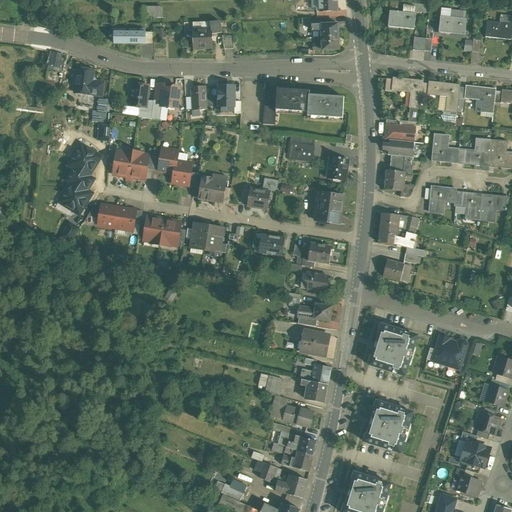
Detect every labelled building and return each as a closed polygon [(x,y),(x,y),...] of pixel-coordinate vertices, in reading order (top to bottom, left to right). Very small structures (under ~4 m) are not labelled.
[(336,0),(318,0),(319,8),(319,13),(337,12),(336,0)] [(429,5),(416,4),(415,12),(429,14),(429,5)] [(157,9),(143,9),(143,18),(163,19),(163,8),(157,8),(157,9)] [(415,14),(391,12),(390,26),(413,28),(415,14)] [(465,19),(442,17),(440,31),(463,33),(465,19)] [(220,22),(213,23),(215,34),(222,33),(220,22)] [(511,25),(488,22),(487,37),(510,39),(511,25)] [(338,24),(321,25),(321,31),(322,38),(339,37),(338,24)] [(212,30),(192,31),(193,51),(204,50),(204,49),(213,48),(212,30)] [(114,32),(113,45),(146,45),(146,33),(145,33),(139,33),(136,33),(129,32),(126,32),(114,32)] [(233,37),(222,36),(224,50),(234,49),(233,37)] [(339,37),(322,38),(322,45),(322,51),(339,51),(339,37)] [(313,39),(310,39),(310,46),(313,46),(322,45),(322,38),(313,39)] [(426,39),(415,38),(413,50),(424,52),(426,39)] [(64,56),(50,52),(47,66),(60,70),(64,56)] [(94,72),(78,70),(75,93),(91,95),(92,82),(94,72)] [(423,82),(393,79),(392,81),(391,91),(392,91),(410,93),(409,108),(420,110),(422,96),(423,84),(423,82)] [(92,82),(91,95),(102,97),(103,84),(92,82)] [(459,86),(429,83),(429,85),(428,96),(447,98),(446,113),(456,114),(458,100),(459,88),(459,86)] [(146,86),(133,84),(131,107),(144,109),(146,109),(147,101),(149,88),(146,88),(146,86)] [(171,86),(157,84),(155,100),(162,101),(163,88),(170,89),(171,86)] [(170,89),(163,88),(162,101),(161,107),(162,107),(177,109),(179,90),(177,88),(174,87),(171,89),(170,89)] [(205,87),(191,88),(193,111),(206,111),(207,111),(207,110),(205,87)] [(235,87),(219,87),(219,107),(234,107),(234,101),(235,87)] [(496,90),(466,87),(465,89),(464,100),(465,100),(483,102),(481,113),(493,114),(494,104),(496,92),(496,90)] [(277,91),(266,90),(263,125),(275,126),(276,111),(277,91)] [(309,92),(277,90),(277,91),(276,111),(308,113),(309,96),(309,92)] [(511,92),(502,91),(502,93),(501,104),(511,105),(511,92)] [(502,93),(496,92),(494,104),(501,105),(501,104),(502,93)] [(344,98),(309,96),(308,113),(308,118),(343,120),(344,98)] [(96,113),(107,114),(108,100),(98,99),(96,113)] [(155,100),(154,100),(153,102),(151,120),(160,121),(162,107),(161,107),(162,101),(155,100)] [(153,102),(147,101),(146,109),(144,109),(142,119),(151,120),(153,102)] [(109,114),(107,114),(96,113),(93,112),(92,122),(108,123),(109,114)] [(408,122),(417,122),(417,113),(408,112),(408,122)] [(98,142),(109,142),(110,124),(99,123),(98,142)] [(415,129),(387,126),(385,141),(389,141),(413,144),(414,143),(415,129)] [(448,137),(434,136),(431,159),(440,160),(440,162),(451,163),(453,150),(447,150),(448,137)] [(313,141),(291,138),(291,144),(292,144),(313,147),(313,141)] [(475,152),(465,151),(463,164),(479,166),(479,163),(489,164),(492,142),(476,140),(475,152)] [(413,144),(389,141),(388,156),(391,156),(396,156),(413,158),(413,151),(414,143),(413,144)] [(511,156),(505,155),(506,143),(492,142),(489,164),(499,165),(498,167),(511,168),(511,156)] [(313,147),(292,144),(287,173),(311,177),(315,147),(313,147)] [(59,202),(79,215),(92,194),(88,191),(94,180),(88,177),(101,158),(82,145),(68,166),(74,170),(67,182),(71,184),(59,202)] [(118,151),(109,150),(108,165),(115,166),(117,154),(118,151)] [(178,151),(167,150),(167,153),(162,153),(161,158),(158,172),(164,173),(165,172),(174,173),(174,174),(176,161),(177,161),(178,151)] [(133,154),(118,151),(117,154),(115,166),(113,175),(129,178),(133,154)] [(148,156),(133,154),(129,178),(145,181),(147,170),(148,159),(148,156)] [(155,157),(148,156),(148,159),(147,170),(152,171),(153,171),(155,157)] [(413,158),(396,156),(394,172),(403,173),(412,174),(414,158),(413,158)] [(161,158),(155,157),(153,171),(158,172),(161,158)] [(340,159),(331,158),(328,179),(346,182),(348,161),(340,160),(340,159)] [(177,161),(176,161),(174,174),(174,173),(172,183),(182,185),(182,186),(188,187),(191,173),(191,168),(186,167),(187,163),(177,161)] [(394,172),(390,172),(390,171),(386,171),(385,190),(401,192),(402,192),(402,189),(402,185),(403,173),(394,172)] [(197,174),(191,173),(188,187),(194,188),(197,174)] [(212,180),(203,178),(199,199),(223,203),(226,189),(226,185),(212,182),(212,180)] [(272,181),(265,180),(263,191),(270,193),(271,192),(272,181)] [(281,185),(279,192),(289,194),(290,187),(281,185)] [(408,189),(402,189),(402,192),(401,192),(400,198),(404,198),(405,196),(410,197),(415,186),(408,185),(408,189)] [(231,190),(226,189),(223,203),(229,204),(231,190)] [(440,191),(431,190),(430,200),(428,213),(443,214),(444,202),(449,203),(451,190),(440,189),(440,191)] [(263,191),(251,190),(248,207),(268,210),(270,193),(263,191)] [(343,197),(319,194),(315,221),(339,225),(343,197)] [(473,195),(462,194),(461,207),(467,207),(466,219),(480,220),(482,198),(473,197),(473,195)] [(491,199),(482,198),(480,220),(494,222),(495,210),(501,211),(502,198),(491,197),(491,199)] [(509,199),(502,198),(501,211),(507,211),(509,199)] [(95,204),(87,217),(99,219),(101,205),(95,204)] [(119,208),(101,205),(99,219),(98,222),(105,224),(105,227),(115,229),(119,208)] [(119,208),(115,229),(126,231),(127,227),(133,228),(134,225),(136,211),(136,210),(119,208)] [(142,212),(136,211),(134,225),(140,226),(140,224),(142,212)] [(400,216),(382,214),(380,229),(398,231),(400,216)] [(164,220),(147,217),(146,225),(144,239),(145,239),(144,242),(160,244),(164,220)] [(419,219),(409,217),(405,233),(413,235),(414,231),(416,231),(419,219)] [(181,223),(164,220),(160,244),(176,247),(177,244),(178,244),(180,230),(181,223)] [(71,245),(79,230),(69,224),(60,240),(71,245)] [(140,226),(137,241),(144,242),(145,239),(144,239),(146,225),(140,224),(140,226)] [(224,230),(194,225),(190,249),(220,254),(224,230)] [(250,248),(253,231),(237,228),(234,245),(250,248)] [(398,231),(380,229),(379,243),(397,245),(398,231)] [(186,231),(180,230),(178,244),(177,244),(176,247),(183,248),(186,231)] [(405,233),(398,231),(397,245),(401,247),(407,248),(413,250),(417,236),(413,235),(405,233)] [(285,240),(261,236),(259,254),(274,256),(282,258),(282,257),(285,240)] [(292,255),(299,256),(301,246),(294,245),(292,255)] [(308,261),(308,262),(329,265),(331,249),(311,246),(308,261)] [(413,250),(407,248),(405,254),(417,256),(421,257),(422,251),(413,250)] [(417,256),(405,254),(404,262),(416,264),(417,256)] [(203,263),(182,260),(179,272),(201,276),(203,263)] [(308,261),(303,260),(302,267),(313,268),(314,263),(308,262),(308,261)] [(404,265),(387,261),(383,277),(400,281),(404,265)] [(302,267),(291,265),(290,272),(301,274),(302,267)] [(329,278),(306,274),(305,282),(308,283),(307,291),(326,294),(329,278)] [(316,305),(315,311),(299,309),(298,318),(300,318),(317,320),(331,322),(333,307),(316,305)] [(317,320),(300,318),(299,325),(316,327),(317,320)] [(419,338),(380,327),(369,365),(408,376),(419,338)] [(330,337),(303,331),(299,352),(326,357),(330,337)] [(446,366),(453,342),(449,341),(449,340),(440,337),(436,351),(433,362),(446,366)] [(472,348),(481,350),(484,342),(475,339),(472,348)] [(453,342),(446,366),(459,370),(467,345),(465,342),(461,341),(458,342),(457,343),(453,342)] [(427,360),(433,362),(436,351),(430,349),(427,360)] [(511,361),(498,357),(493,374),(497,375),(508,379),(511,379),(511,361)] [(331,368),(316,366),(314,383),(328,386),(331,368)] [(311,375),(303,374),(302,381),(309,383),(311,375)] [(508,379),(497,375),(495,381),(507,384),(508,379)] [(284,380),(270,377),(265,394),(279,397),(284,380)] [(314,383),(310,382),(310,383),(309,388),(307,401),(324,404),(328,386),(314,383)] [(508,392),(490,386),(487,394),(489,395),(487,402),(485,401),(484,402),(503,408),(508,392)] [(414,414),(376,403),(365,442),(403,453),(414,414)] [(304,412),(287,407),(283,421),(310,429),(314,413),(305,411),(304,412)] [(496,412),(485,408),(483,414),(494,418),(496,412)] [(483,414),(481,413),(478,423),(480,423),(478,430),(476,429),(476,430),(489,434),(495,436),(500,419),(494,418),(483,414)] [(489,434),(478,431),(476,437),(478,437),(488,440),(489,434)] [(289,434),(281,432),(277,445),(286,447),(288,439),(289,434)] [(476,437),(462,433),(460,441),(466,443),(467,442),(475,445),(478,437),(476,437)] [(317,442),(301,438),(297,452),(298,452),(314,456),(317,442)] [(294,444),(289,442),(288,439),(286,447),(286,448),(292,450),(294,450),(296,445),(294,444)] [(475,445),(467,442),(466,443),(460,463),(467,465),(467,463),(481,467),(484,468),(490,449),(475,445)] [(277,445),(274,443),(271,451),(284,454),(286,448),(286,447),(277,445)] [(264,456),(254,452),(251,459),(259,462),(261,463),(264,456)] [(314,456),(298,452),(297,455),(296,459),(294,468),(310,472),(314,456)] [(291,461),(283,458),(281,465),(289,467),(291,461)] [(261,463),(259,462),(255,471),(262,474),(266,464),(261,463)] [(481,467),(467,463),(467,465),(465,471),(478,475),(481,467)] [(275,468),(266,464),(262,474),(260,479),(270,483),(275,468)] [(384,511),(392,485),(354,474),(342,511),(384,511)] [(307,481),(291,476),(288,485),(286,494),(302,498),(307,481)] [(481,482),(461,476),(456,491),(476,498),(481,482)] [(288,485),(278,482),(278,483),(277,486),(276,492),(286,494),(288,485)] [(232,489),(225,485),(221,494),(224,496),(228,497),(229,495),(232,490),(232,489)] [(232,490),(229,495),(240,501),(243,496),(232,490)] [(218,493),(210,508),(217,511),(224,496),(221,494),(218,493)] [(228,497),(224,496),(217,511),(216,511),(234,511),(239,503),(228,497)] [(455,511),(459,501),(442,496),(437,511),(455,511)] [(261,511),(265,504),(259,502),(255,510),(258,511),(261,511)] [(239,503),(234,511),(258,511),(255,510),(239,503)]
